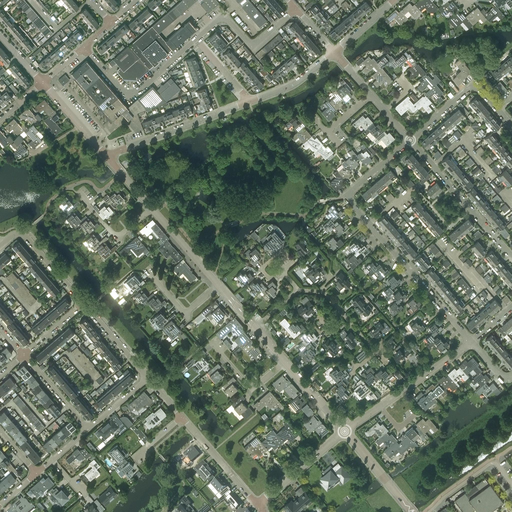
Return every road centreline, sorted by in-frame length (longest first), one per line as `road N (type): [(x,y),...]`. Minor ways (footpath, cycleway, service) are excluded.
road 1 (residential): [(82,47),(129,95),(223,15),(252,48),(295,8)]
road 2 (residential): [(469,344),(344,195),(409,140)]
road 3 (residential): [(511,256),(409,140)]
road 4 (residential): [(105,155),(248,102)]
road 5 (residential): [(344,430),(469,344)]
